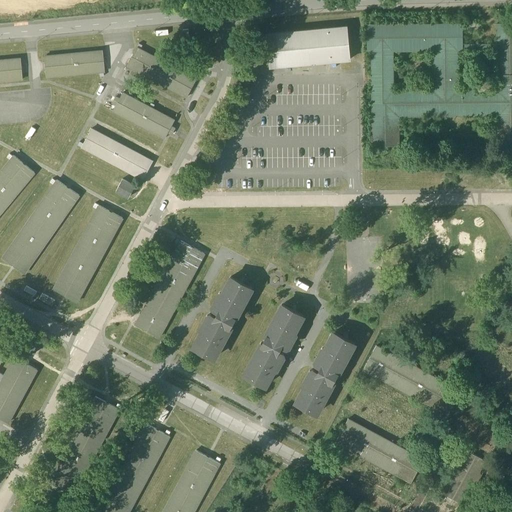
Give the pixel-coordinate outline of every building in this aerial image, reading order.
[(462,23),(367,24),(367,51),(371,51),(372,146),(398,146),(398,116),(497,115),(497,145),(511,144),(511,23),(496,24),(497,44),(462,44),(462,23)] [(347,26),(266,34),(269,67),(350,60),(347,26)] [(197,79),(138,47),(127,67),(186,99),(197,79)] [(102,51),(44,56),(46,77),(104,72),(102,51)] [(20,59),(0,60),(0,81),(22,79),(20,59)] [(174,121),(123,93),(120,99),(115,97),(112,102),(116,105),(113,111),(164,139),(168,133),(172,135),(175,128),(171,126),(174,121)] [(148,159),(92,128),(82,147),(138,177),(148,159)] [(14,155),(0,171),(0,213),(34,173),(14,155)] [(135,186),(122,179),(116,191),(128,197),(135,186)] [(56,180),(2,258),(24,273),(79,195),(56,180)] [(99,205),(53,289),(77,302),(122,218),(99,205)] [(181,241),(135,325),(159,337),(205,253),(181,241)] [(231,268),(185,352),(209,365),(254,280),(231,268)] [(281,294),(235,379),(259,392),(305,307),(281,294)] [(58,311),(68,315),(74,304),(64,299),(58,311)] [(331,322),(285,406),(309,419),(355,335),(331,322)] [(41,341),(28,333),(21,346),(34,353),(41,341)] [(0,363),(8,349),(0,344),(0,418),(8,423),(36,370),(14,358),(5,376),(0,373),(0,363)] [(460,391),(376,346),(363,370),(447,415),(460,391)] [(96,397),(50,481),(74,493),(119,409),(96,397)] [(507,424),(480,410),(475,419),(502,433),(507,424)] [(423,460),(348,419),(335,442),(410,483),(423,460)] [(146,424),(101,508),(108,511),(128,511),(170,437),(146,424)] [(466,444),(440,492),(446,495),(443,501),(455,507),(458,502),(464,505),(488,462),(469,452),(471,447),(466,444)] [(196,450),(163,511),(193,511),(220,463),(196,450)]
